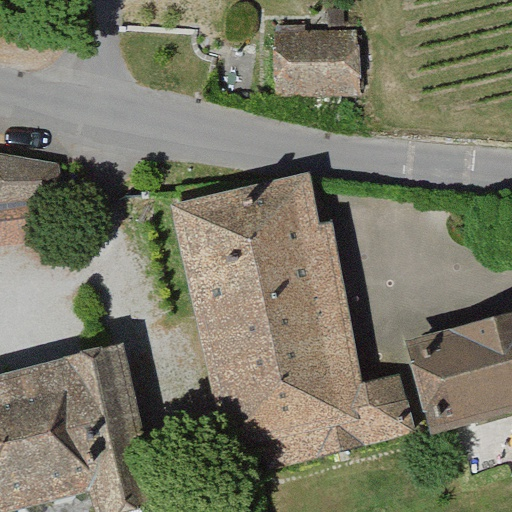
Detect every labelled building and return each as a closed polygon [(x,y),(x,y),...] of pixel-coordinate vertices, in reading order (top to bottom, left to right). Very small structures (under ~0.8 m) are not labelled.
[(272,29),(273,96),(360,95),(360,29),(272,29)] [(0,210),(72,196),(66,156),(0,149),(0,210)] [(358,156),(199,193),(261,449),(419,411),(358,156)] [(511,303),(451,323),(479,406),(511,395),(511,303)] [(155,511),(118,349),(0,376),(0,511),(45,511),(66,508),(67,511),(155,511)]
